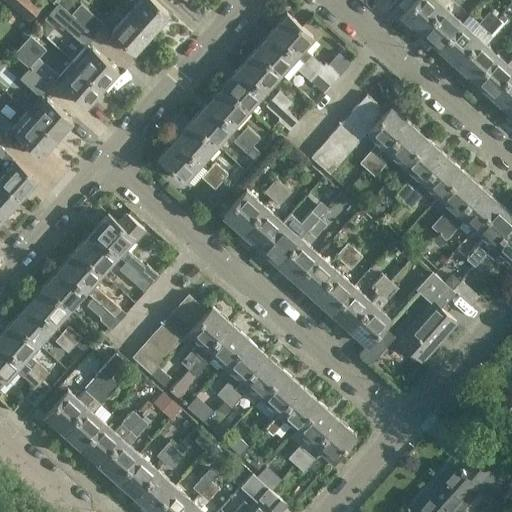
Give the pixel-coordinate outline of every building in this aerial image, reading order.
[(36,0),(8,0),(29,19),(42,4),(36,0)] [(55,4),(48,12),(85,44),(71,60),(102,88),(118,70),(91,46),(87,43),(94,35),(104,23),(80,1),(79,3),(76,0),(59,0),(57,2),(55,4)] [(153,0),(138,0),(128,12),(151,33),(169,14),(153,0)] [(394,1),(393,0),(377,0),(371,7),(381,16),(394,1)] [(412,0),(400,14),(399,18),(406,25),(410,23),(419,31),(443,4),(446,0),(412,0)] [(443,4),(419,31),(437,47),(461,20),(443,4)] [(485,29),(497,16),(489,9),(477,22),(485,29)] [(134,52),(151,33),(128,12),(111,31),(134,52)] [(321,62),(304,46),(313,36),(286,12),(270,31),(297,55),(297,54),(304,60),(304,61),(317,73),(330,84),(346,65),(331,51),(321,62)] [(493,36),(504,23),(497,16),(485,29),(493,36)] [(54,25),(44,17),(35,27),(45,35),(54,25)] [(461,20),(437,47),(454,63),(478,36),(461,20)] [(297,55),(270,31),(254,49),(281,73),(297,55)] [(45,47),(29,33),(13,52),(28,65),(45,47)] [(478,36),(454,63),(472,79),(496,52),(478,36)] [(281,73),(254,49),(238,67),(265,91),(281,73)] [(511,66),(496,52),(472,79),(490,95),(511,70),(511,66)] [(38,56),(28,67),(49,86),(56,78),(59,81),(86,105),(102,88),(71,60),(59,74),(38,56)] [(317,73),(304,61),(298,68),(310,79),(317,73)] [(28,67),(19,77),(39,95),(26,111),(57,138),(73,120),(46,96),(45,97),(42,93),(49,86),(28,67)] [(265,91),(238,67),(222,85),(249,108),(265,91)] [(511,70),(490,95),(508,111),(511,106),(511,70)] [(329,84),(317,73),(311,80),(323,91),(329,84)] [(291,91),(295,85),(290,80),(285,86),(291,91)] [(249,108),(222,85),(206,103),(233,126),(249,108)] [(279,88),(272,96),(285,108),(292,100),(279,88)] [(386,110),(366,92),(358,102),(377,119),(386,110)] [(298,119),(285,108),(272,96),(265,104),(278,115),(278,119),(290,129),(298,119)] [(377,119),(358,102),(350,111),(369,129),(377,119)] [(233,126),(206,103),(190,120),(217,144),(233,126)] [(377,119),(369,129),(366,131),(377,141),(359,161),(366,168),(379,155),(385,148),(409,121),(390,105),(386,110),(377,119)] [(0,113),(0,132),(0,133),(4,136),(12,128),(15,131),(14,132),(41,156),(57,138),(26,111),(13,125),(0,113)] [(369,129),(350,111),(342,120),(361,137),(366,131),(369,129)] [(276,133),(283,124),(277,119),(270,127),(276,133)] [(217,144),(190,120),(174,138),(201,162),(217,144)] [(361,137),(342,120),(334,129),(353,146),(361,137)] [(409,121),(385,148),(403,164),(426,137),(409,121)] [(253,144),(260,136),(247,124),(240,132),(253,144)] [(353,146),(334,129),(326,137),(345,155),(353,146)] [(0,132),(0,180),(19,198),(36,179),(15,160),(0,146),(0,132),(0,133),(0,132)] [(253,144),(240,132),(233,140),(246,151),(253,144)] [(345,155),(326,137),(318,146),(337,164),(345,155)] [(426,137),(403,164),(420,180),(444,153),(426,137)] [(201,162),(174,138),(158,157),(185,181),(201,162)] [(337,164),(318,146),(310,156),(329,173),(337,164)] [(444,153),(420,180),(438,195),(462,169),(444,153)] [(379,155),(366,168),(374,175),(386,162),(379,155)] [(215,160),(208,168),(221,180),(228,172),(215,160)] [(221,180),(208,168),(201,176),(215,187),(222,193),(227,188),(220,181),(221,180)] [(462,169),(438,195),(456,211),(480,185),(462,169)] [(271,196),(283,183),(275,176),(264,190),(271,196)] [(402,199),(414,186),(407,179),(395,193),(402,199)] [(0,213),(3,216),(19,198),(0,180),(0,213)] [(279,203),(290,190),(283,183),(271,196),(279,203)] [(480,185),(456,211),(474,227),(497,201),(480,185)] [(410,206),(422,193),(414,186),(402,199),(410,206)] [(222,214),(240,230),(264,203),(246,187),(222,214)] [(380,207),(379,201),(375,198),(368,205),(376,212),(380,207)] [(511,213),(497,201),(474,227),(484,237),(478,244),(467,257),(473,263),(511,219),(511,213)] [(264,203),(240,230),(258,246),(282,220),(264,203)] [(319,215),(311,208),(299,222),(307,228),(319,215)] [(438,231),(450,218),(443,211),(431,225),(438,231)] [(126,213),(118,222),(108,213),(91,231),(117,255),(118,254),(125,260),(124,261),(149,283),(150,282),(151,283),(159,273),(146,262),(145,263),(133,253),(133,252),(125,246),(133,237),(135,239),(144,229),(126,213)] [(319,215),(307,228),(315,235),(326,222),(319,215)] [(446,238),(458,225),(450,218),(438,231),(446,238)] [(511,219),(473,263),(482,270),(493,258),(499,250),(510,260),(511,256),(511,219)] [(282,220),(258,246),(276,262),(300,236),(282,220)] [(117,255),(91,231),(75,249),(101,272),(103,271),(117,255)] [(445,238),(437,232),(431,238),(439,245),(445,238)] [(300,236),(276,262),(294,278),(318,252),(300,236)] [(343,260),(355,247),(347,240),(335,254),(343,260)] [(350,267),(362,254),(355,247),(343,260),(350,267)] [(101,272),(75,249),(59,267),(86,290),(86,289),(93,296),(92,296),(119,320),(126,312),(120,307),(121,306),(93,282),(101,272)] [(318,252),(294,278),(312,294),(336,268),(318,252)] [(149,283),(124,261),(119,267),(144,290),(149,283)] [(86,290),(59,267),(43,285),(70,308),(86,290)] [(336,268),(312,294),(330,311),(354,284),(336,268)] [(456,321),(444,310),(459,293),(453,288),(432,269),(415,288),(432,303),(399,340),(421,359),(456,321)] [(459,278),(451,271),(444,279),(452,286),(459,278)] [(354,284),(330,311),(348,327),(390,279),(383,272),(371,286),(378,292),(371,299),(354,284)] [(461,278),(453,288),(459,293),(471,304),(479,294),(461,278)] [(390,279),(348,327),(366,343),(383,325),(390,316),(380,307),(398,286),(390,279)] [(70,308),(43,285),(27,303),(54,326),(70,308)] [(208,310),(188,292),(179,302),(199,319),(208,310)] [(119,320),(92,296),(86,304),(99,315),(100,319),(111,329),(119,320)] [(199,319),(179,302),(171,311),(191,328),(199,319)] [(54,326),(27,303),(12,321),(38,344),(54,326)] [(206,348),(230,321),(212,305),(208,310),(199,319),(191,328),(188,331),(206,348)] [(191,328),(171,311),(163,320),(183,337),(188,331),(191,328)] [(183,337),(163,320),(155,329),(175,346),(183,337)] [(38,344),(12,321),(0,333),(0,342),(50,387),(51,386),(43,379),(49,371),(30,353),(38,344)] [(224,364),(248,337),(230,321),(206,348),(224,364)] [(74,344),(81,335),(68,324),(61,332),(74,344)] [(369,363),(394,335),(383,325),(366,343),(357,352),(369,363)] [(175,346),(155,329),(148,337),(167,355),(175,346)] [(74,344),(61,332),(54,339),(68,351),(74,344)] [(167,355),(148,337),(139,346),(158,364),(167,355)] [(224,399),(266,353),(248,337),(224,364),(241,379),(235,386),(228,379),(216,392),(224,399)] [(50,387),(0,342),(0,386),(16,369),(34,385),(25,395),(34,404),(50,387)] [(158,364),(139,346),(132,355),(151,372),(158,364)] [(188,368),(200,354),(192,347),(180,361),(188,368)] [(43,414),(62,430),(111,375),(125,360),(116,351),(95,375),(96,377),(85,389),(76,399),(66,389),(43,414)] [(260,396),(284,369),(266,353),(224,399),(231,406),(249,386),(260,396)] [(196,374),(207,360),(200,354),(188,368),(196,374)] [(164,384),(171,376),(158,364),(151,372),(164,384)] [(511,366),(501,379),(510,388),(501,398),(511,408),(511,366)] [(196,374),(188,368),(169,389),(178,397),(187,388),(188,383),(196,374)] [(284,369),(260,396),(278,412),(302,385),(284,369)] [(111,375),(62,430),(80,446),(102,422),(92,413),(101,402),(118,382),(111,375)] [(296,427),(319,401),(302,385),(278,412),(265,426),(272,432),(285,418),(296,427)] [(170,417),(180,406),(162,390),(152,401),(170,417)] [(205,420),(214,409),(197,394),(187,405),(205,420)] [(142,412),(150,402),(146,399),(138,408),(142,412)] [(224,412),(230,405),(224,399),(217,406),(224,412)] [(296,463),(337,417),(319,401),(296,427),(305,436),(299,443),(288,456),(296,463)] [(102,422),(80,446),(97,462),(140,415),(133,409),(121,421),(112,432),(102,422)] [(464,432),(457,411),(447,414),(455,435),(464,432)] [(140,415),(97,462),(115,479),(137,454),(127,445),(136,434),(148,422),(140,415)] [(356,434),(337,417),(296,463),(303,470),(315,456),(321,450),(332,460),(356,434)] [(216,440),(203,429),(194,439),(206,449),(207,450),(216,440)] [(234,432),(226,441),(239,453),(247,444),(234,432)] [(164,460),(176,447),(168,440),(157,454),(164,460)] [(172,467),(183,454),(176,447),(164,460),(172,467)] [(478,487),(495,467),(476,450),(459,469),(452,463),(415,504),(423,511),(448,511),(474,484),(478,487)] [(258,468),(266,460),(258,452),(250,461),(258,468)] [(137,454),(115,479),(133,495),(155,470),(137,454)] [(264,463),(258,469),(255,472),(271,486),(279,477),(264,463)] [(200,492),(211,479),(219,471),(216,468),(208,468),(192,485),(200,492)] [(155,470),(133,495),(151,511),(173,486),(155,470)] [(275,511),(285,501),(264,483),(254,474),(252,472),(243,483),(258,496),(251,505),(244,499),(232,511),(275,511)] [(208,499),(219,486),(211,479),(200,492),(208,499)] [(173,486),(151,511),(152,511),(181,511),(190,502),(173,486)] [(200,511),(190,502),(181,511),(200,511)] [(413,503),(403,505),(404,511),(414,510),(413,503)]
